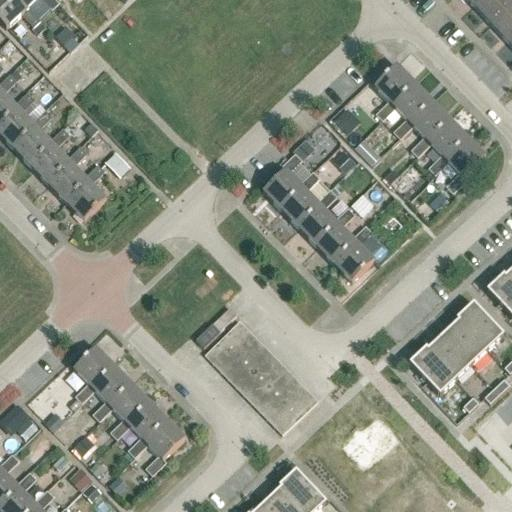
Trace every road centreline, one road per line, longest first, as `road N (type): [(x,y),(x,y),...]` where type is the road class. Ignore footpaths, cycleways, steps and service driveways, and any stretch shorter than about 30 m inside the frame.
road 1 (residential): [(187,206),(300,335),(328,348),(351,341),(511,191)]
road 2 (residential): [(174,511),(246,444),(93,294)]
road 3 (residential): [(187,206),(391,6)]
road 4 (residential): [(511,131),(391,6)]
road 5 (residential): [(93,294),(0,197)]
road 6 (residential): [(93,294),(187,206)]
road 7 (residential): [(0,381),(93,294)]
